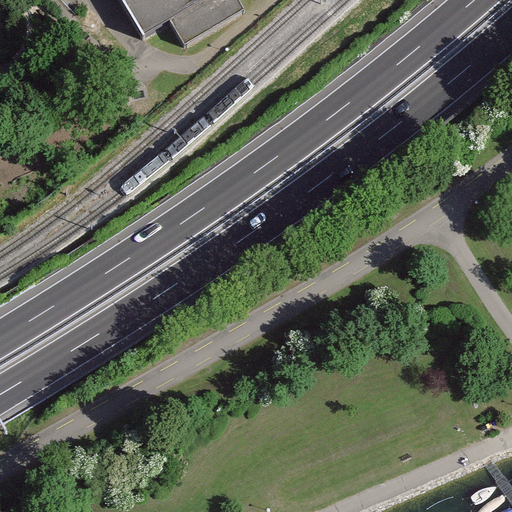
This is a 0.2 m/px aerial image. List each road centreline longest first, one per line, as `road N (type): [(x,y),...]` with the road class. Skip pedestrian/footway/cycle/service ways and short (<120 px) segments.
road 1 (motorway): [(0,393),(313,187),(511,28)]
road 2 (unclassified): [(0,478),(364,276),(511,162)]
road 3 (motorway): [(473,0),(282,152),(0,338)]
